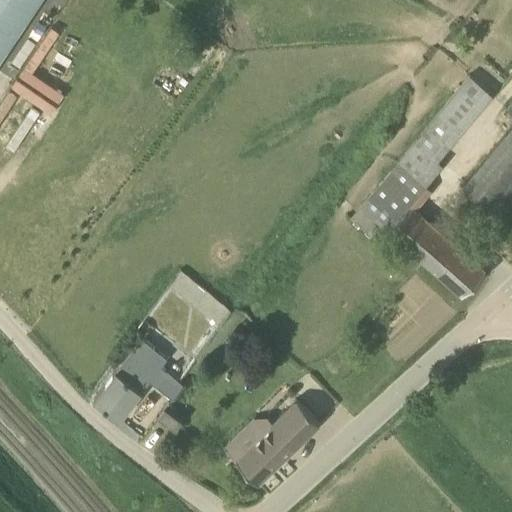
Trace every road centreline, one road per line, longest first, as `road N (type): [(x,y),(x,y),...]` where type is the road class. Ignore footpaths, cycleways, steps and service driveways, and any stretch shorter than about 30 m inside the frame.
road 1 (unclassified): [(271,511),(485,315)]
road 2 (unclassified): [(212,511),(81,416),(0,331)]
